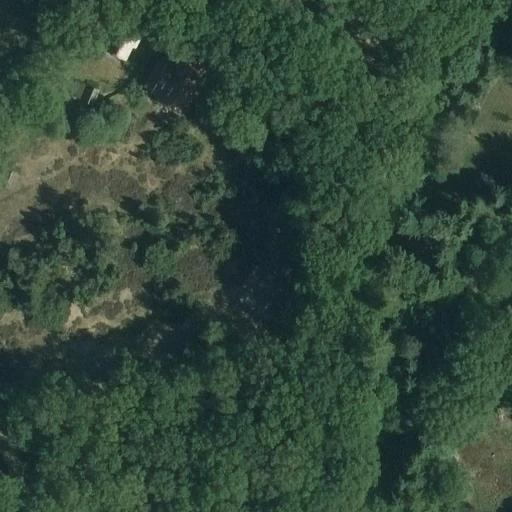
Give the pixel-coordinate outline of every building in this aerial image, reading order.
[(138,49),(149,25),(122,12),(104,50),(128,61),(135,48),(138,49)] [(213,67),(192,57),(196,50),(186,45),(174,67),(169,64),(167,67),(158,63),(146,85),(154,90),(153,91),(160,94),(157,98),(182,110),(197,84),(202,86),(213,67)] [(95,106),(101,90),(76,82),(71,98),(95,106)] [(4,171),(0,180),(0,185),(13,191),(19,177),(4,171)] [(430,252),(438,227),(415,220),(407,245),(430,252)]
